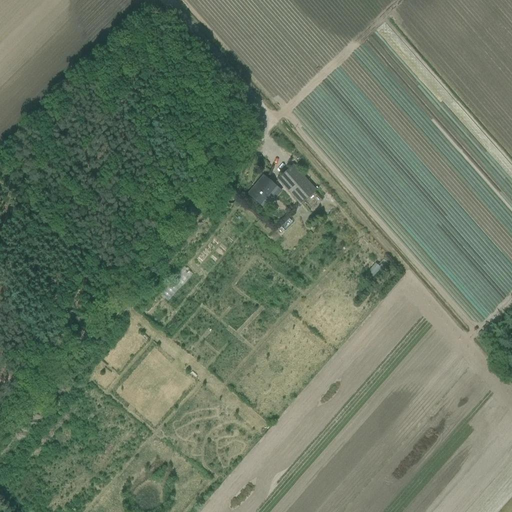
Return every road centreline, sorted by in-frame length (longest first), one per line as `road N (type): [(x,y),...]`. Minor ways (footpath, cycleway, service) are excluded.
road 1 (unclassified): [(0,432),(268,120),(161,0)]
road 2 (track): [(268,120),(394,0)]
